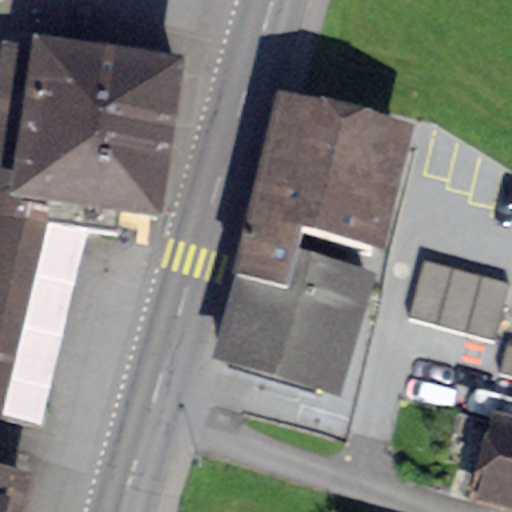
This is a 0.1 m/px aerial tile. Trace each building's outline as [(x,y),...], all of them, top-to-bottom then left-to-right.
[(0,374),(33,206),(139,227),(171,65),(0,31),(0,374)] [(368,255),(400,141),(266,104),(218,278),(268,292),(284,232),(368,255)] [(224,290),(201,370),(328,408),(365,284),(294,263),(281,307),(224,290)] [(500,285),(425,266),(412,318),(487,337),(500,285)] [(511,386),(511,345),(506,344),(496,383),(511,386)] [(511,435),(489,429),(472,492),(511,502),(511,435)] [(0,511),(24,511),(33,483),(0,473),(0,511)]
